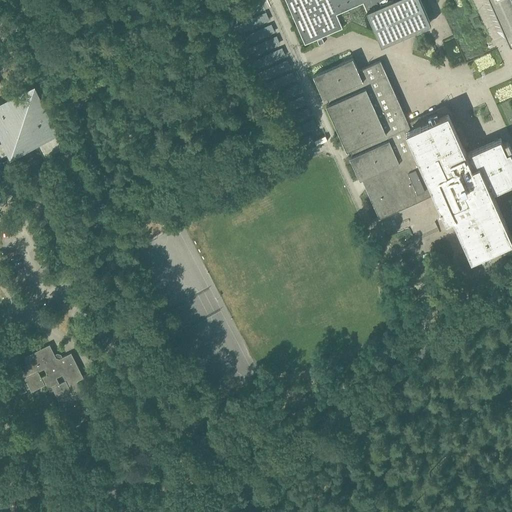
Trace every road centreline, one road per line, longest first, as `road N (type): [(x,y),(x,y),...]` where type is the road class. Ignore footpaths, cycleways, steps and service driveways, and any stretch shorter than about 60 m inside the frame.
road 1 (unclassified): [(239,477),(511,284)]
road 2 (unclassified): [(0,197),(39,220),(79,266),(152,435)]
